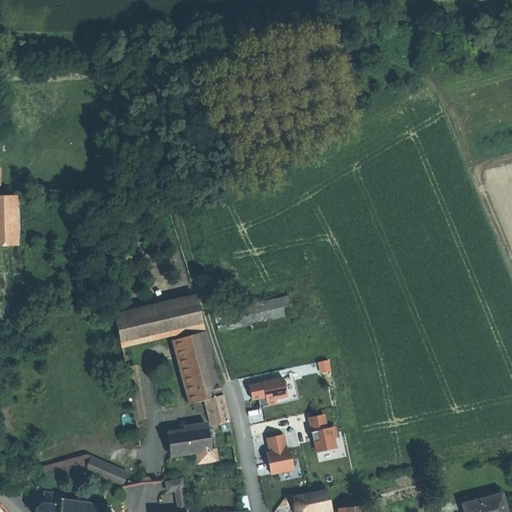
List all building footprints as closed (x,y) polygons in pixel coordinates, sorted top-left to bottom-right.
[(15,196),(0,196),(0,244),(16,244),(15,196)] [(289,294),(214,313),(219,331),(293,312),(289,294)] [(204,325),(196,296),(129,312),(137,340),(185,329),(204,325)] [(129,312),(115,315),(121,344),(137,340),(129,312)] [(205,331),(204,325),(185,329),(187,336),(205,331)] [(223,395),(205,331),(187,336),(176,339),(192,403),(195,402),(206,400),(220,396),(223,395)] [(319,362),(321,373),(332,370),(329,360),(319,362)] [(129,380),(137,378),(135,366),(126,367),(129,380)] [(259,399),(261,407),(278,404),(277,399),(288,397),(285,376),(248,382),(251,400),(259,399)] [(145,418),(137,378),(129,380),(136,420),(145,418)] [(228,415),(223,395),(220,396),(225,416),(228,415)] [(225,416),(220,396),(206,400),(208,407),(211,420),(225,417),(225,416)] [(206,400),(195,402),(197,410),(208,407),(206,400)] [(339,448),(336,425),(328,426),(326,413),(309,416),(314,452),(339,448)] [(230,421),(228,415),(225,416),(225,417),(211,420),(212,424),(221,423),(230,421)] [(230,421),(221,423),(223,432),(232,431),(230,421)] [(197,452),(212,450),(208,426),(168,433),(170,446),(172,456),(197,452)] [(265,451),(269,474),(293,470),(287,433),(267,436),(269,451),(265,451)] [(212,453),(212,450),(197,452),(199,463),(218,460),(216,449),(214,449),(215,452),(212,453)] [(44,470),(47,482),(48,482),(87,472),(86,471),(92,458),(44,470)] [(115,467),(92,458),(86,471),(99,477),(123,487),(129,471),(115,465),(115,467)] [(168,491),(177,490),(183,488),(182,480),(167,483),(168,491)] [(342,487),(328,490),(331,502),(344,499),(342,487)] [(180,509),(188,508),(183,488),(177,490),(180,509)] [(331,502),(328,490),(293,497),(296,511),(322,511),(332,510),(331,502)] [(62,494),(45,492),(44,503),(37,508),(36,511),(109,511),(111,506),(61,499),(62,494)] [(507,511),(502,494),(464,504),(465,511),(507,511)] [(244,510),(244,511),(251,511),(247,496),(243,496),(242,496),(244,510)]
